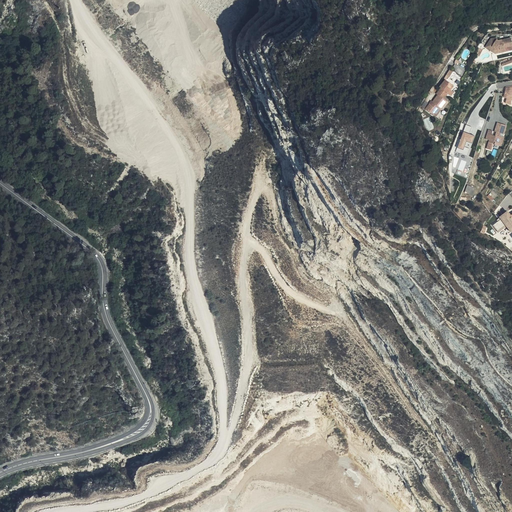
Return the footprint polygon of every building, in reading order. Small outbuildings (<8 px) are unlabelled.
[(485,48),(494,53),(505,49),(505,48),(511,45),(511,44),(511,37),(499,40),(496,37),(491,38),(485,48)] [(444,78),(447,79),(450,76),(451,76),(454,72),(455,71),(451,68),(444,78)] [(445,90),(444,92),(450,97),(454,85),(450,81),(447,85),(444,89),(445,90)] [(454,85),(450,97),(451,98),(453,96),(459,88),(454,85)] [(459,88),(453,96),(455,98),(462,90),(459,88)] [(450,97),(444,92),(441,95),(443,96),(437,104),(436,103),(430,111),(439,117),(444,110),(445,110),(450,97)] [(471,127),(467,125),(456,151),(468,156),(471,148),(465,146),(467,141),(472,143),(475,136),(469,133),(471,127)] [(502,145),(505,138),(509,128),(499,125),(496,133),(498,133),(497,137),(493,136),(494,132),(490,131),(487,141),(491,142),(490,145),(489,151),(494,152),(495,146),(496,143),(502,145)] [(468,185),(466,192),(473,195),(475,188),(468,185)] [(508,227),(510,229),(511,226),(511,217),(511,216),(511,215),(509,213),(500,220),(501,223),(495,227),(500,234),(508,227)] [(486,291),(491,287),(488,282),(482,286),(486,291)]
